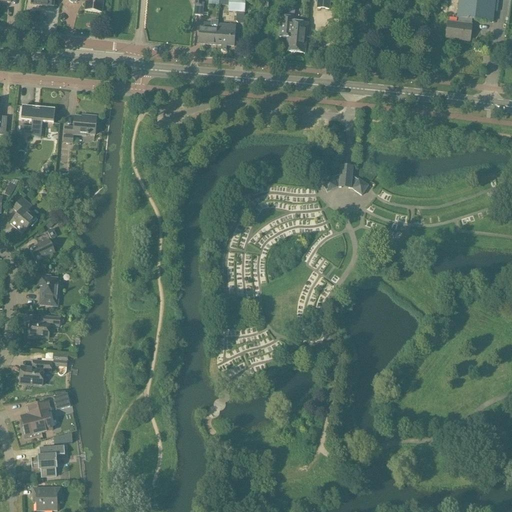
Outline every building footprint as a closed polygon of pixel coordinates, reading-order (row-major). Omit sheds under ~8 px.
[(68,0),(69,1),(70,2),(71,3),(73,4),(73,2),(76,3),(77,2),(78,0),(86,0),(85,11),(102,13),(103,0),(68,0)] [(237,0),(228,0),(228,12),(245,13),(245,0),(237,0)] [(317,0),(317,8),(329,10),(329,0),(317,0)] [(446,39),(456,40),(469,42),(471,25),(472,20),(493,22),(495,0),(458,0),(456,18),(458,18),(458,24),(448,23),(446,39)] [(280,38),(288,38),(286,53),(305,54),(307,24),(294,23),(294,19),(281,18),(280,38)] [(218,46),(220,31),(218,30),(219,24),(218,24),(218,30),(212,30),(212,24),(200,23),(199,45),(217,46),(218,46)] [(218,46),(222,46),(222,50),(226,50),(227,47),(234,47),(236,26),(225,25),(224,31),(220,31),(218,46)] [(22,107),(21,121),(32,122),(32,127),(20,126),(20,127),(22,127),(22,132),(31,133),(31,136),(41,140),(43,123),(54,124),(55,110),(40,108),(39,111),(33,110),(33,108),(22,107)] [(65,128),(63,143),(73,144),(74,134),(86,135),(88,136),(88,135),(95,136),(95,134),(96,132),(95,130),(96,118),(88,117),(87,119),(75,118),(74,130),(72,130),(72,128),(65,128)] [(369,187),(359,179),(358,180),(352,176),(353,167),(341,166),(340,175),(333,178),(333,177),(325,181),(322,182),(321,182),(327,194),(338,188),(338,189),(351,190),(362,197),(369,187)] [(12,172),(15,176),(20,172),(17,168),(12,172)] [(10,198),(16,186),(10,183),(4,194),(10,198)] [(19,214),(10,224),(22,234),(30,226),(32,228),(38,221),(27,212),(32,207),(22,199),(13,209),(19,214)] [(38,245),(29,249),(36,262),(55,253),(51,245),(53,244),(51,240),(55,238),(55,237),(56,236),(56,235),(53,229),(49,231),(50,231),(48,234),(36,240),(38,245)] [(39,276),(38,287),(41,287),(39,306),(58,307),(59,289),(60,280),(58,280),(50,279),(51,277),(39,276)] [(300,289),(297,317),(302,318),(308,319),(311,290),(300,289)] [(29,337),(49,339),(50,326),(59,327),(60,319),(44,317),(43,323),(30,322),(29,337)] [(68,356),(54,355),(53,366),(67,367),(68,356)] [(20,384),(43,386),(44,372),(52,373),(52,363),(33,362),(33,368),(21,367),(20,384)] [(56,397),(57,407),(65,406),(65,405),(71,405),(70,395),(56,397)] [(26,408),(28,414),(20,416),(21,419),(26,438),(52,430),(48,413),(51,412),(48,402),(26,408)] [(53,439),(54,445),(72,444),(71,434),(53,439)] [(38,459),(31,460),(32,468),(38,468),(38,470),(41,470),(41,478),(56,477),(56,469),(57,469),(56,456),(65,455),(64,447),(39,449),(40,457),(37,457),(38,459)] [(61,489),(33,489),(33,500),(36,500),(36,511),(37,511),(57,511),(57,504),(61,504),(61,489)]
